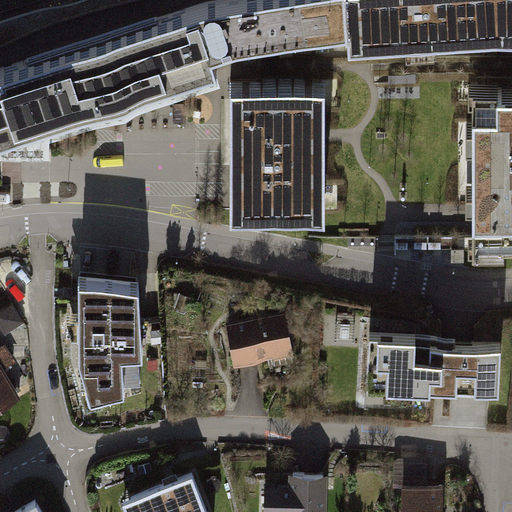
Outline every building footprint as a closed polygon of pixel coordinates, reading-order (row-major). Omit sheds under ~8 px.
[(208,50),(348,28),(346,0),(213,0),(205,1),(193,6),(208,50)] [(346,0),(348,28),(349,41),(494,31),(494,0),(346,0)] [(511,0),(494,0),(494,31),(511,31),(511,0)] [(0,67),(0,137),(214,70),(208,50),(193,6),(0,67)] [(331,79),(234,79),(234,208),(332,207),(331,138),(331,79)] [(511,85),(473,85),(473,221),(473,239),(511,238),(511,85)] [(415,259),(444,260),(444,245),(416,244),(415,259)] [(87,399),(123,389),(119,352),(135,347),(134,283),(74,276),(77,356),(87,399)] [(229,322),(236,362),(292,352),(286,313),(229,322)] [(501,343),(453,340),(369,336),(366,381),(450,386),(499,388),(501,343)] [(0,410),(19,400),(0,367),(0,410)] [(122,499),(126,511),(206,511),(192,473),(122,499)] [(322,511),(324,474),(292,473),(292,488),(266,487),(264,511),(322,511)] [(442,511),(444,485),(404,484),(402,511),(442,511)] [(47,511),(38,498),(13,511),(47,511)]
